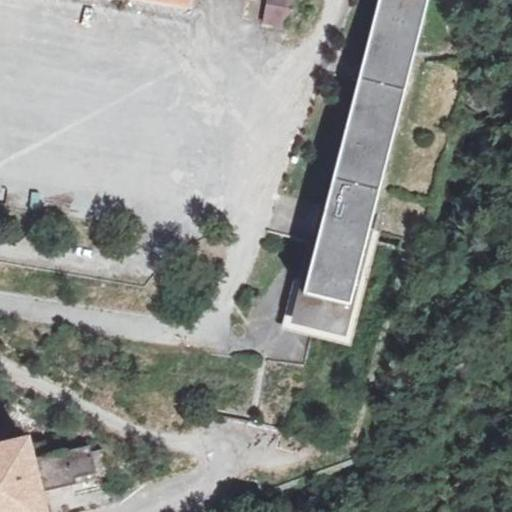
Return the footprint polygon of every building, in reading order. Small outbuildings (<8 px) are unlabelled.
[(130,0),(189,10),(190,0),(130,0)] [(295,0),(267,0),(264,21),(292,25),(295,0)] [(379,0),(362,68),(357,66),(355,72),(353,80),(359,81),(330,191),(296,321),(341,333),(427,0),(379,0)] [(0,448),(11,446),(7,427),(0,428),(0,448)] [(26,442),(11,446),(0,448),(0,511),(42,511),(39,494),(27,448),(26,442)] [(27,448),(39,494),(76,485),(75,479),(96,474),(90,447),(50,457),(47,444),(27,448)]
